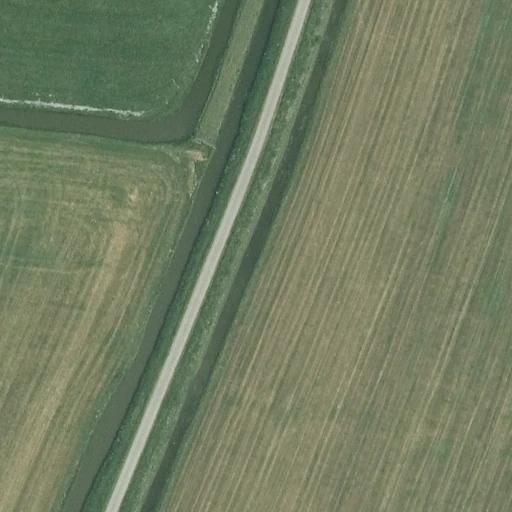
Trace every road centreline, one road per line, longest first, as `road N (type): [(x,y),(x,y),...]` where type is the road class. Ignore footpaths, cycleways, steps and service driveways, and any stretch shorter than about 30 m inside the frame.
road 1 (unclassified): [(111,511),(260,136),(304,0)]
road 2 (track): [(250,0),(194,161)]
